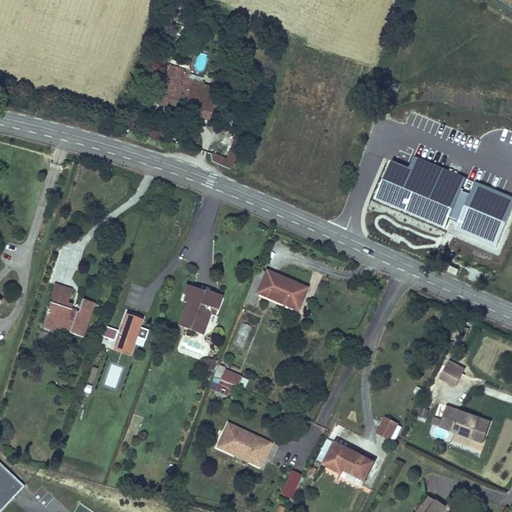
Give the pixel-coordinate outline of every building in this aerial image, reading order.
[(153,104),(190,115),(200,83),(173,74),(174,68),(166,65),(153,104)] [(190,115),(208,121),(218,89),(200,83),(190,115)] [(227,158),(208,153),(206,162),(233,169),(238,151),(229,149),(227,158)] [(497,249),(511,214),(511,198),(476,184),(471,197),(462,193),(468,180),(415,158),(410,170),(392,162),(376,201),(446,231),(451,220),(459,224),(456,232),(497,249)] [(300,301),(294,299),(299,287),(265,273),(264,275),(257,273),(249,293),(295,313),(300,301)] [(66,332),(84,338),(95,306),(83,303),(79,314),(73,312),(74,308),(70,306),(74,292),(55,286),(51,300),(53,300),(57,302),(54,311),(50,310),(46,322),(67,329),(66,332)] [(294,299),(300,301),(305,290),(299,287),(294,299)] [(198,336),(206,316),(208,310),(217,313),(220,302),(185,289),(180,301),(188,304),(186,308),(179,329),(198,336)] [(215,319),(217,313),(208,310),(206,316),(211,317),(215,319)] [(198,336),(203,338),(211,317),(206,316),(198,336)] [(143,340),(151,342),(155,332),(146,329),(149,323),(133,318),(123,347),(138,353),(143,340)] [(66,332),(67,329),(46,322),(44,328),(65,335),(66,332)] [(108,342),(119,346),(124,334),(112,330),(108,342)] [(136,358),(138,353),(123,347),(121,353),(136,358)] [(454,386),(463,369),(448,362),(439,379),(454,386)] [(204,376),(211,378),(215,367),(208,364),(204,376)] [(214,380),(220,382),(225,372),(219,369),(214,380)] [(220,382),(237,390),(241,380),(225,372),(220,382)] [(490,420),(446,404),(441,419),(438,427),(482,443),(490,420)] [(425,419),(429,409),(421,407),(418,416),(425,419)] [(430,424),(438,427),(441,419),(433,417),(430,424)] [(376,431),(389,438),(396,424),(383,418),(376,431)] [(257,467),(268,443),(242,432),(240,436),(234,433),(236,430),(225,425),(215,448),(234,457),(236,452),(246,456),(244,461),(257,467)] [(324,464),(325,463),(334,444),(326,440),(316,460),(324,464)] [(344,468),(365,478),(373,463),(334,444),(325,463),(342,472),(344,468)] [(244,461),(246,456),(236,452),(234,457),(244,461)] [(0,509),(21,487),(0,467),(0,509)] [(282,495),(291,499),(301,476),(292,472),(282,495)] [(442,511),(444,508),(427,496),(422,503),(427,506),(422,511),(442,511)] [(416,511),(422,511),(427,506),(422,503),(416,511)]
